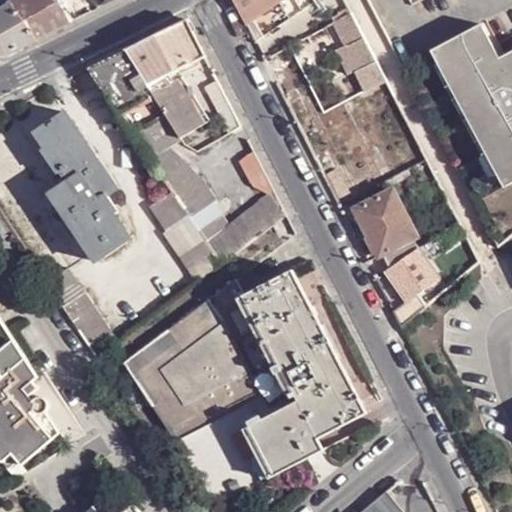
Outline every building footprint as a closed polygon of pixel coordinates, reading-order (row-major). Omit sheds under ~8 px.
[(75,20),(54,0),(17,0),(11,4),(34,40),(75,20)] [(233,0),(257,44),(263,38),(254,20),(283,0),(233,0)] [(0,54),(6,54),(34,40),(11,4),(0,11),(0,54)] [(336,24),(340,32),(357,23),(352,15),(336,24)] [(164,113),(180,138),(202,126),(172,83),(182,78),(180,70),(207,57),(197,42),(188,21),(146,41),(125,51),(164,113)] [(368,91),(387,82),(357,23),(340,32),(349,48),(346,49),(368,91)] [(511,53),(493,63),(474,28),(432,51),(439,65),(444,62),(503,172),(497,175),(504,189),(511,184),(511,53)] [(132,133),(164,113),(125,51),(89,68),(132,133)] [(444,62),(439,65),(435,67),(495,177),(497,175),(503,172),(444,62)] [(182,78),(172,83),(202,126),(211,121),(182,78)] [(215,107),(228,101),(219,83),(207,91),(215,107)] [(230,135),(242,128),(237,117),(228,101),(215,107),(230,135)] [(95,264),(131,240),(104,199),(119,190),(68,112),(36,133),(47,149),(44,151),(59,173),(61,171),(68,183),(51,195),(95,264)] [(269,179),(256,154),(245,160),(257,183),(270,192),(232,222),(229,226),(212,206),(213,205),(198,176),(169,145),(180,138),(164,113),(132,133),(161,176),(172,193),(221,267),(288,217),(269,179)] [(425,190),(439,182),(428,160),(394,178),(400,191),(420,181),(425,190)] [(326,177),(337,200),(350,193),(338,171),(326,177)] [(399,265),(422,249),(416,238),(419,236),(395,190),(358,210),(371,236),(370,238),(371,240),(378,252),(379,252),(380,253),(382,256),(385,254),(393,268),(399,265)] [(197,285),(221,267),(172,193),(150,208),(167,233),(164,235),(197,285)] [(337,200),(341,207),(354,200),(350,193),(337,200)] [(466,234),(461,222),(436,239),(443,249),(457,240),(466,234)] [(475,251),(466,234),(457,240),(465,255),(475,251)] [(443,249),(436,239),(422,249),(399,265),(393,268),(390,271),(398,285),(409,302),(395,311),(404,327),(423,310),(415,298),(443,281),(440,277),(444,274),(436,261),(446,253),(443,249)] [(481,262),(475,251),(465,255),(463,256),(467,262),(444,280),(450,288),(481,262)] [(78,325),(101,359),(120,344),(70,269),(50,283),(78,325)] [(300,404),(319,441),(369,415),(333,349),(294,272),(245,299),(239,302),(240,304),(245,300),(290,386),(297,398),(300,404)] [(239,302),(245,299),(237,283),(238,282),(237,281),(127,365),(178,443),(284,388),(290,386),(245,300),(240,304),(239,302)] [(32,363),(0,313),(0,437),(20,460),(22,464),(63,431),(47,410),(51,402),(45,395),(34,397),(31,393),(40,386),(34,378),(25,369),(32,363)] [(220,509),(271,482),(271,480),(276,477),(264,455),(251,429),(253,429),(251,425),(262,418),(265,422),(300,404),(297,398),(290,386),(284,388),(178,443),(220,509)] [(325,451),(319,441),(300,404),(265,422),(262,418),(251,425),(253,429),(251,429),(264,455),(276,477),(271,480),(271,482),(299,467),(323,454),(325,453),(325,451)] [(0,437),(0,458),(9,469),(20,460),(0,437)] [(386,490),(360,511),(404,511),(403,510),(389,494),(386,490)]
